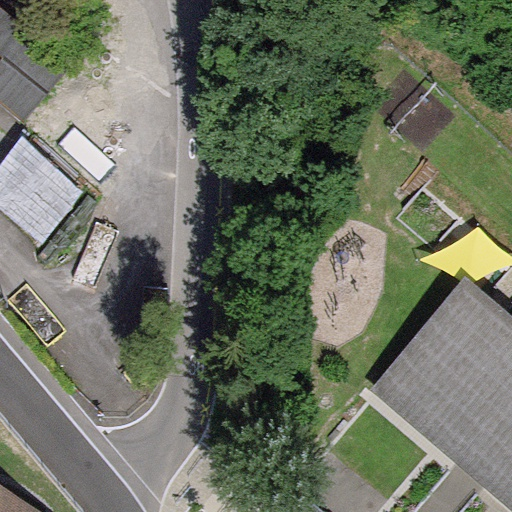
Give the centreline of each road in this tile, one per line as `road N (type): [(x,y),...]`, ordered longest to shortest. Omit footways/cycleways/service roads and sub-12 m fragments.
road 1 (residential): [(112,499),(182,412),(194,313),(197,110),(182,0)]
road 2 (residential): [(112,499),(0,366)]
